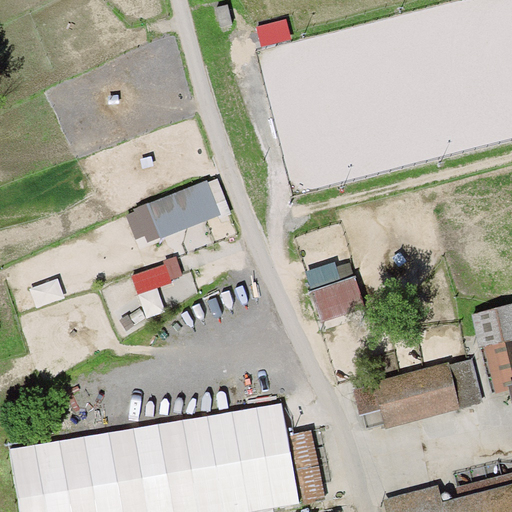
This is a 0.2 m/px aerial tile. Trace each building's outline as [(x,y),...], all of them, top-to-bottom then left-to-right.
[(217,8),(222,28),(233,25),(228,6),(217,8)] [(359,281),(312,295),(323,329),(369,315),(359,281)] [(444,488),(381,502),(383,511),(511,511),(511,306),(472,316),(492,400),(511,395),(511,489),(448,504),(444,488)] [(472,359),(351,392),(358,417),(380,411),(387,435),(486,407),(472,359)] [(287,398),(5,443),(15,511),(314,511),(326,510),(314,434),(293,437),(287,398)]
